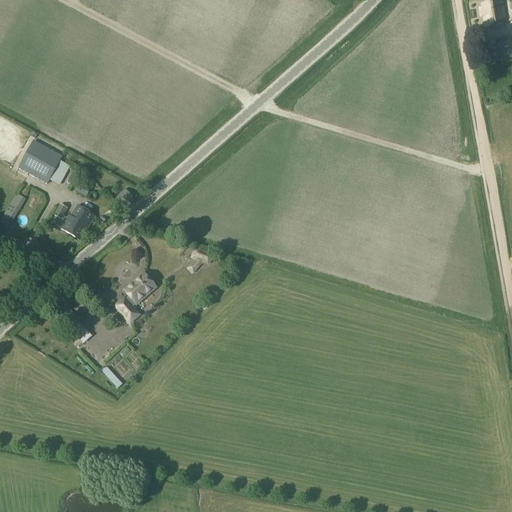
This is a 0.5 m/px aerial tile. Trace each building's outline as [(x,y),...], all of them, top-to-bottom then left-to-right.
[(481,9),(479,10),(480,19),(483,19),(485,29),(506,25),(502,2),(480,6),(481,9)] [(496,41),(481,44),(485,64),(500,61),(496,41)] [(34,141),(18,170),(47,186),(63,157),(34,141)] [(78,185),(74,193),(86,199),(90,191),(78,185)] [(125,191),(112,202),(122,213),(135,202),(125,191)] [(16,195),(0,222),(0,223),(9,229),(26,201),(16,195)] [(60,205),(54,217),(65,223),(67,219),(65,217),(68,210),(60,205)] [(69,217),(67,219),(65,223),(61,231),(80,242),(95,218),(78,208),(71,219),(69,217)] [(190,267),(185,271),(191,277),(192,277),(196,273),(195,271),(196,271),(201,267),(202,267),(203,266),(207,268),(214,261),(212,255),(207,254),(200,252),(200,251),(194,249),(189,261),(193,263),(194,264),(191,267),(190,267)] [(126,300),(117,308),(131,324),(140,316),(133,308),(136,304),(137,305),(157,288),(145,275),(125,292),(131,298),(127,302),(126,300)] [(65,307),(54,316),(69,333),(85,319),(79,313),(74,317),(65,307)] [(112,391),(117,386),(100,369),(95,374),(112,391)]
